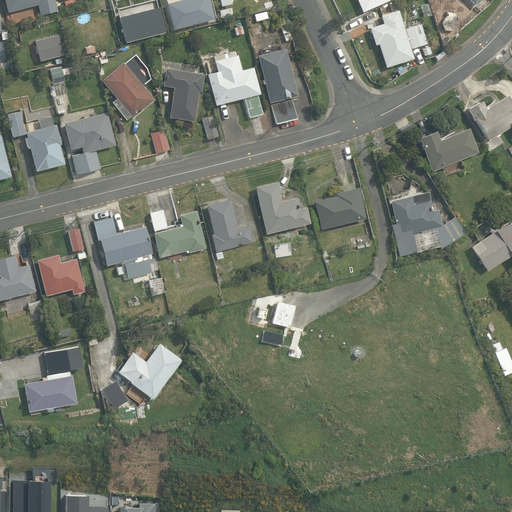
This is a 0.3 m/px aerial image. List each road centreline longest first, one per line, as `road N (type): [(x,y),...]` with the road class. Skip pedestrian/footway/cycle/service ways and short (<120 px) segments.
road 1 (tertiary): [(356,125),(0,218)]
road 2 (tertiary): [(511,16),(457,68),(356,125)]
road 3 (residential): [(356,125),(305,0)]
